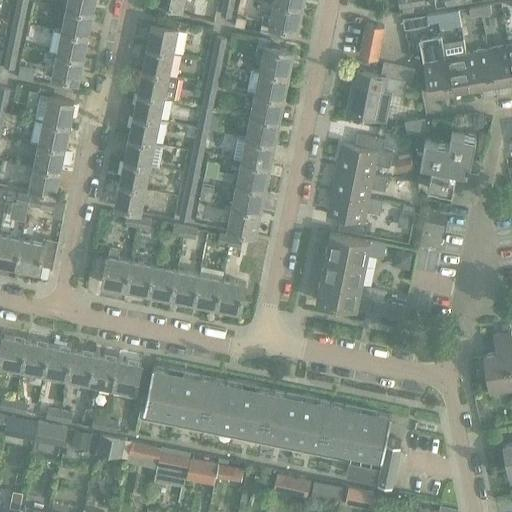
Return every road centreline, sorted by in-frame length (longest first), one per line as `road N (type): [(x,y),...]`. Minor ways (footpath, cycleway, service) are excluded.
road 1 (residential): [(263,345),(334,0)]
road 2 (residential): [(58,313),(128,0)]
road 3 (residential): [(263,345),(229,348),(58,313)]
road 4 (residential): [(448,379),(263,345)]
road 5 (residential): [(500,117),(464,294)]
road 6 (residential): [(474,511),(448,379)]
